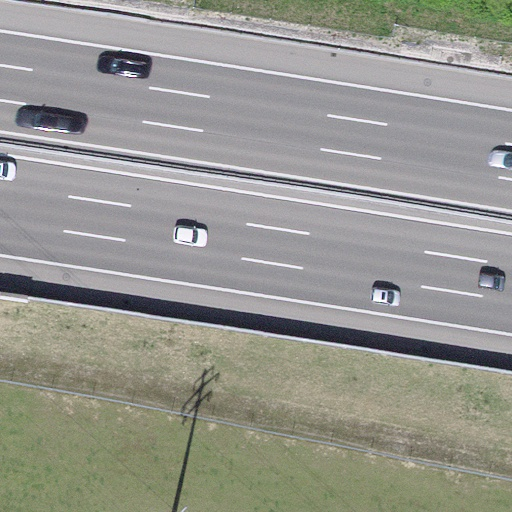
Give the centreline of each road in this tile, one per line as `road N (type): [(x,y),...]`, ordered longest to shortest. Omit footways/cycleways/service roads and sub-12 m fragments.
road 1 (motorway): [(511,160),(0,80)]
road 2 (motorway): [(0,204),(511,283)]
